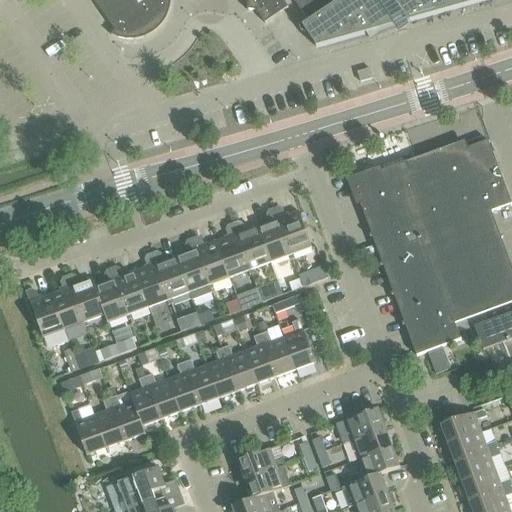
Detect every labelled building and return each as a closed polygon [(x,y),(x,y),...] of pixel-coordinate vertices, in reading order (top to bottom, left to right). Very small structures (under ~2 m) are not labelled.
[(93,0),(115,32),(113,36),(112,35),(111,36),(118,40),(126,41),(134,41),(145,39),(158,31),(164,25),(167,19),(171,8),(172,0),(247,0),(248,12),(249,12),(249,11),(256,13),(265,25),(288,9),(284,3),(288,0),(291,0),(323,46),(319,47),(316,48),(317,49),(366,35),(367,37),(369,39),(375,35),(392,24),(403,16),(408,24),(492,0),(93,0)] [(356,74),(359,87),(378,82),(374,69),(356,74)] [(457,335),(453,326),(511,304),(511,269),(492,213),(511,206),(489,143),(425,166),(422,159),(352,184),(414,358),(459,341),(457,335)] [(277,207),(272,209),(290,259),(292,258),(291,254),(307,249),(310,248),(297,212),(284,217),(281,209),(277,207)] [(268,222),(256,227),(269,263),(287,256),(288,260),(290,259),(272,209),(268,210),(266,215),(268,222)] [(236,222),(232,224),(250,274),(252,273),(251,269),(269,263),(256,227),(243,231),(240,224),(236,222)] [(228,237),(215,242),(228,278),(246,271),(248,275),(250,274),(232,224),(227,225),(225,230),(228,237)] [(195,237),(191,239),(210,290),(213,289),(211,284),(228,278),(215,242),(203,246),(200,239),(195,237)] [(187,252),(174,256),(188,293),(187,293),(190,302),(210,295),(209,291),(210,290),(191,239),(187,240),(184,245),(187,252)] [(156,252),(150,254),(169,304),(171,303),(170,299),(187,293),(188,293),(174,256),(162,261),(159,254),(156,252)] [(147,267),(134,271),(147,308),(165,301),(167,304),(169,304),(150,254),(146,255),(144,260),(147,267)] [(114,267),(110,269),(129,319),(131,318),(130,314),(147,308),(134,271),(121,276),(118,269),(114,267)] [(106,281),(94,286),(104,315),(103,315),(106,323),(125,316),(126,320),(129,319),(110,269),(106,270),(104,275),(106,281)] [(71,275),(66,277),(84,327),(87,326),(85,322),(103,315),(104,315),(94,286),(91,278),(78,283),(75,277),(71,275)] [(62,289),(49,294),(63,330),(81,324),(82,328),(84,327),(66,277),(61,278),(59,283),(62,289)] [(300,281),(289,285),(292,294),(303,289),(300,281)] [(62,330),(63,330),(49,294),(41,297),(37,298),(34,291),(30,290),(25,292),(43,342),(46,348),(49,350),(67,344),(62,330)] [(236,299),(240,309),(260,302),(256,291),(236,299)] [(300,298),(273,308),(276,316),(290,311),(297,316),(305,313),(300,298)] [(511,304),(453,326),(457,335),(476,328),(484,351),(507,343),(511,357),(511,304)] [(197,318),(199,324),(212,320),(209,314),(197,318)] [(192,319),(178,325),(181,334),(195,329),(192,319)] [(244,319),(235,323),(239,333),(248,330),(244,319)] [(294,333),(280,338),(292,371),(312,364),(296,321),(290,323),(294,333)] [(226,323),(213,327),(216,335),(229,330),(226,323)] [(266,324),(258,326),(260,334),(268,331),(266,324)] [(266,332),(258,335),(273,378),(292,371),(280,338),(277,328),(266,332)] [(202,332),(193,335),(196,343),(197,343),(198,346),(206,344),(202,332)] [(256,347),(242,352),(254,385),(273,378),(258,335),(256,336),(252,337),(256,347)] [(115,349),(117,354),(131,350),(128,343),(115,348),(115,349)] [(228,346),(220,349),(235,392),(254,385),(242,352),(241,353),(232,356),(228,346)] [(105,359),(117,354),(115,349),(115,348),(103,352),(105,359)] [(218,361),(204,366),(216,399),(235,392),(220,349),(218,350),(214,351),(218,361)] [(69,372),(77,369),(73,359),(70,350),(61,353),(69,372)] [(166,352),(159,354),(161,361),(168,359),(166,352)] [(145,354),(137,357),(141,368),(149,366),(145,354)] [(86,355),(73,359),(77,369),(89,365),(86,355)] [(127,359),(116,363),(120,373),(130,369),(127,359)] [(190,360),(182,363),(197,406),(216,399),(204,366),(203,367),(193,370),(190,360)] [(179,376),(166,380),(178,413),(197,406),(182,363),(179,364),(176,366),(179,376)] [(78,377),(81,387),(101,379),(97,370),(78,377)] [(152,374),(143,377),(159,420),(178,413),(166,380),(164,381),(155,384),(152,374)] [(62,394),(81,387),(78,377),(58,384),(62,394)] [(158,420),(159,420),(143,377),(141,378),(137,379),(141,390),(128,395),(131,403),(140,427),(158,420)] [(115,397),(108,399),(124,442),(142,435),(140,427),(131,403),(128,395),(127,392),(115,397)] [(105,412),(93,416),(105,449),(123,442),(124,442),(108,399),(101,402),(105,412)] [(104,449),(105,449),(93,416),(89,407),(77,411),(69,414),(85,456),(104,449)] [(345,424),(352,444),(386,432),(378,412),(345,424)] [(441,428),(448,447),(481,435),(476,423),(486,419),(484,412),(441,428)] [(352,444),(359,463),(393,451),(386,432),(352,444)] [(448,447),(455,466),(498,450),(495,444),(485,447),(481,435),(448,447)] [(313,443),(318,457),(326,454),(320,440),(313,443)] [(299,448),(304,461),(312,458),(307,445),(299,448)] [(455,466),(462,485),(495,473),(490,461),(500,457),(498,450),(455,466)] [(235,464),(243,484),(285,468),(282,459),(273,462),(269,451),(235,464)] [(359,463),(366,482),(381,477),(382,477),(400,471),(393,451),(359,463)] [(331,466),(326,454),(318,457),(322,469),(331,466)] [(317,471),(312,458),(304,461),(309,475),(317,471)] [(243,484),(250,502),(250,503),(276,493),(284,491),(282,488),(291,485),(285,468),(243,484)] [(107,487),(115,511),(135,511),(180,496),(175,482),(162,486),(156,469),(107,487)] [(462,485),(469,504),(511,488),(509,482),(499,485),(495,473),(462,485)] [(330,479),(335,493),(345,489),(340,476),(330,479)] [(366,482),(347,488),(355,508),(380,499),(388,496),(382,477),(381,477),(366,482)] [(469,504),(472,511),(505,511),(509,511),(511,509),(511,488),(469,504)] [(293,493),(298,506),(306,503),(301,490),(293,493)] [(231,509),(232,511),(282,511),(276,493),(250,503),(250,502),(231,509)] [(172,511),(184,506),(180,496),(135,511),(172,511)] [(380,499),(355,508),(356,511),(394,511),(393,507),(396,506),(392,497),(389,498),(388,496),(380,499)] [(316,511),(325,511),(326,511),(321,498),(313,501),(316,511)] [(309,511),(306,503),(298,506),(299,511),(309,511)]
